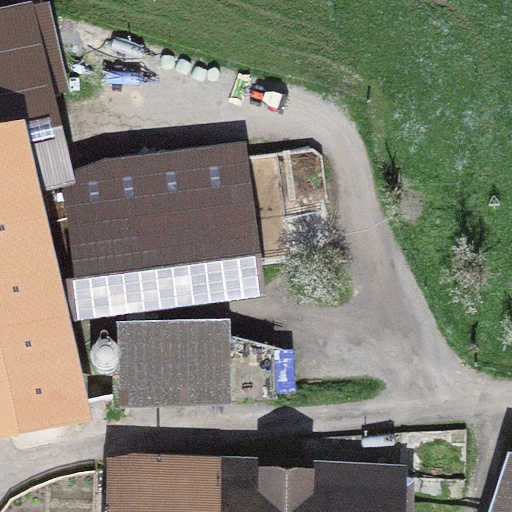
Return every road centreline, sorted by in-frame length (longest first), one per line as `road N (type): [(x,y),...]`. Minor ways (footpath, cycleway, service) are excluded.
road 1 (residential): [(0,490),(79,456),(330,427)]
road 2 (track): [(330,427),(511,402)]
